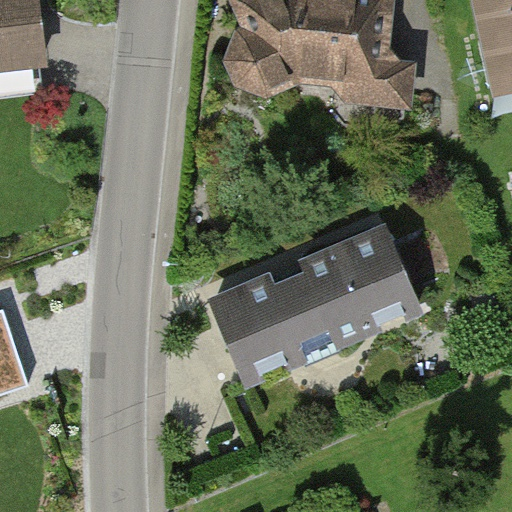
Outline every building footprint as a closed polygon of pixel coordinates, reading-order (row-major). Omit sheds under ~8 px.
[(0,0),(0,92),(44,87),(33,0),(0,0)] [(221,0),(218,1),(235,29),(223,37),(210,60),(233,107),(285,82),(321,93),(346,123),(401,118),(411,61),(381,56),(397,0),(221,0)] [(511,0),(483,0),(504,88),(511,85),(511,0)] [(422,320),(388,233),(205,304),(239,391),(422,320)] [(6,302),(0,304),(0,390),(33,379),(6,302)]
